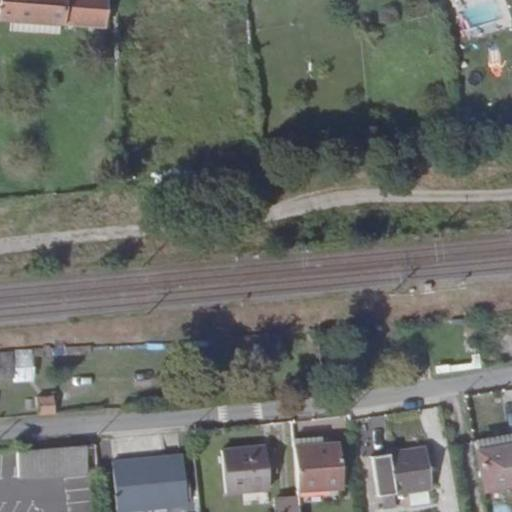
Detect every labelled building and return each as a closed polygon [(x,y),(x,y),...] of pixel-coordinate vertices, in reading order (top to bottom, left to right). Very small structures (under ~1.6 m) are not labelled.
[(0,0),(0,23),(10,24),(59,27),(59,0),(0,0)] [(59,0),(59,27),(101,30),(103,0),(59,0)] [(59,36),(59,27),(10,24),(10,35),(59,36)] [(8,360),(8,357),(0,357),(0,384),(10,384),(10,379),(8,380),(7,361),(8,360)] [(38,357),(8,360),(7,361),(8,380),(10,379),(39,378),(38,357)] [(37,417),(57,415),(55,402),(35,404),(37,417)] [(511,436),(474,443),(484,491),(511,486),(511,436)] [(84,444),(17,450),(19,479),(85,473),(84,444)] [(338,446),(294,449),(297,491),(342,487),(341,484),(347,483),(346,466),(340,466),(338,446)] [(265,450),(221,453),(224,494),(267,492),(266,469),(273,468),(272,454),(265,453),(265,450)] [(423,451),(373,457),(378,497),(428,490),(423,451)] [(182,455),(112,460),(115,511),(185,505),(182,455)] [(277,511),(298,511),(298,497),(276,499),(277,511)]
